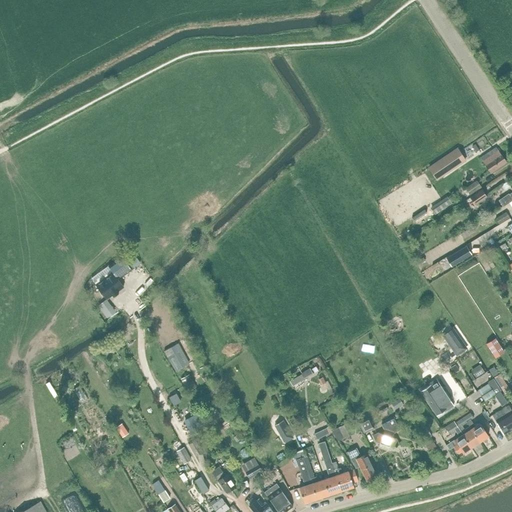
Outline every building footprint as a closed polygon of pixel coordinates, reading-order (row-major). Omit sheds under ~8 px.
[(490,173),(506,163),(496,147),(480,158),(490,173)] [(465,161),(457,149),(429,168),(437,180),(465,161)] [(478,177),(481,182),(487,178),(484,173),(478,177)] [(469,195),(481,188),(476,181),(465,188),(469,195)] [(504,190),(509,186),(506,182),(501,185),(504,190)] [(508,203),(511,200),(511,186),(510,188),(511,190),(511,192),(509,195),(508,194),(498,201),(502,207),(508,203)] [(486,197),(480,190),(471,197),(476,204),(486,197)] [(435,215),(451,204),(448,199),(431,209),(435,215)] [(498,224),(509,218),(505,212),(495,218),(498,224)] [(463,239),(476,231),(473,226),(460,234),(463,239)] [(510,252),(505,243),(498,247),(504,256),(510,252)] [(493,246),(486,250),(489,254),(496,250),(493,246)] [(471,255),(466,247),(446,259),(451,267),(471,255)] [(122,285),(118,280),(133,269),(123,255),(108,267),(112,272),(93,286),(94,287),(96,286),(105,298),(122,285)] [(106,318),(115,311),(107,301),(98,308),(106,318)] [(458,338),(449,345),(456,355),(466,348),(458,338)] [(495,339),(486,344),(495,358),(504,352),(495,339)] [(177,355),(172,347),(163,351),(169,360),(177,355)] [(459,370),(455,364),(449,368),(453,374),(459,370)] [(304,379),(310,375),(311,376),(313,374),(310,370),(308,367),(300,372),(302,375),(304,379)] [(480,367),(472,372),(475,377),(484,372),(480,367)] [(498,373),(493,376),(504,395),(510,392),(498,373)] [(188,391),(195,387),(188,374),(181,378),(188,391)] [(304,379),(302,375),(290,382),(293,386),(304,379)] [(459,387),(466,384),(463,377),(455,381),(459,387)] [(481,396),(498,386),(493,378),(487,382),(488,385),(478,391),(481,396)] [(430,385),(421,392),(436,415),(444,410),(445,412),(454,406),(436,379),(429,384),(430,385)] [(79,386),(72,390),(80,402),(87,398),(79,386)] [(485,401),(495,395),(501,391),(498,386),(481,396),(485,401)] [(168,406),(177,402),(173,392),(164,397),(168,406)] [(500,392),(494,396),(501,406),(507,403),(500,392)] [(399,399),(391,404),(395,409),(403,404),(399,399)] [(508,406),(506,407),(492,415),(495,421),(503,435),(511,429),(511,412),(511,411),(508,406)] [(474,426),(470,420),(473,418),(470,413),(463,417),(467,422),(469,426),(480,442),(488,436),(480,423),(474,426)] [(364,433),(374,428),(369,417),(358,422),(364,433)] [(462,426),(467,422),(463,417),(455,423),(459,429),(459,430),(462,435),(462,434),(471,448),(474,446),(475,447),(477,448),(480,446),(480,444),(479,442),(480,442),(469,426),(464,430),(462,426)] [(392,438),(393,434),(399,431),(393,419),(381,424),(384,430),(383,434),(379,433),(372,436),(375,442),(380,443),(378,448),(381,454),(387,451),(389,447),(393,448),(399,445),(396,439),(392,438)] [(274,426),(284,443),(293,438),(283,421),(274,426)] [(459,429),(455,423),(454,421),(444,427),(450,435),(459,430),(459,429)] [(355,433),(349,422),(331,431),(337,442),(355,433)] [(121,424),(115,428),(122,437),(128,433),(121,424)] [(317,440),(329,434),(326,428),(314,434),(317,440)] [(463,453),(471,448),(462,434),(462,435),(454,440),(457,445),(454,447),(459,453),(461,451),(463,453)] [(196,456),(202,453),(195,440),(188,444),(196,456)] [(432,440),(426,443),(429,449),(435,446),(432,440)] [(324,441),(318,443),(324,461),(327,460),(329,465),(331,471),(328,472),(330,478),(324,480),(323,480),(329,495),(341,491),(331,463),(330,459),(324,441)] [(176,451),(184,464),(186,463),(191,460),(183,447),(179,450),(176,451)] [(360,454),(357,448),(348,452),(356,468),(359,467),(366,483),(377,478),(367,455),(360,457),(359,455),(360,454)] [(282,452),(276,456),(279,461),(285,457),(282,452)] [(240,465),(249,479),(266,469),(259,455),(254,458),(254,457),(240,465)] [(303,458),(295,461),(296,462),(298,465),(305,486),(299,488),(304,503),(316,499),(307,472),(311,470),(307,459),(307,457),(303,458)] [(163,464),(159,458),(153,461),(157,468),(163,464)] [(335,461),(331,463),(341,491),(353,487),(352,483),(357,481),(353,470),(342,473),(340,468),(338,469),(335,461)] [(102,465),(96,469),(100,475),(106,472),(102,465)] [(226,493),(234,487),(226,475),(225,476),(218,467),(211,472),(217,482),(218,481),(226,493)] [(282,481),(287,478),(282,470),(278,472),(282,481)] [(329,495),(323,480),(317,482),(315,477),(313,477),(311,470),(307,472),(316,499),(329,495)] [(188,480),(183,473),(179,476),(183,482),(188,480)] [(200,477),(194,481),(198,487),(204,483),(200,477)] [(149,482),(153,492),(159,489),(154,479),(149,482)] [(285,511),(293,507),(284,495),(276,484),(264,492),(272,504),(277,511),(285,511)] [(62,511),(69,511),(78,508),(70,490),(55,497),(62,511)] [(170,498),(165,490),(158,495),(163,502),(170,498)] [(176,495),(185,510),(192,506),(184,491),(176,495)] [(214,498),(209,502),(216,511),(223,511),(229,508),(221,498),(216,502),(214,498)] [(199,503),(203,511),(208,509),(203,500),(199,503)] [(272,511),(266,503),(261,507),(256,500),(248,506),(252,511),(272,511)] [(45,511),(40,502),(21,511),(45,511)]
